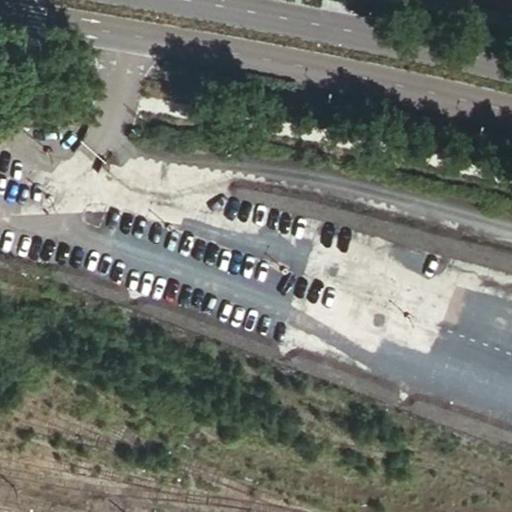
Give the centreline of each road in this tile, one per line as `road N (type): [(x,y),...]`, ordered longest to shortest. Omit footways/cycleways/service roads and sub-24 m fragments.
road 1 (secondary): [(0,14),(511,110)]
road 2 (secondary): [(511,66),(189,0)]
